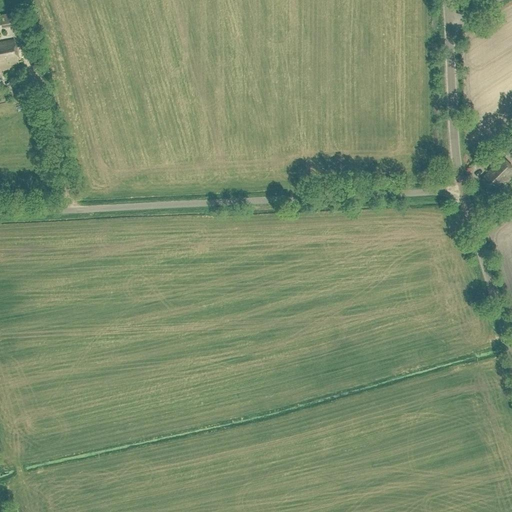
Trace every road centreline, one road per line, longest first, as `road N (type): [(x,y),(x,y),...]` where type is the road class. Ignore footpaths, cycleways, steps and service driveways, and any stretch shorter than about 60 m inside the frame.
road 1 (unclassified): [(0,213),(436,192)]
road 2 (tertiary): [(511,353),(465,201)]
road 3 (track): [(71,210),(30,59)]
road 4 (tertiary): [(457,165),(447,28)]
